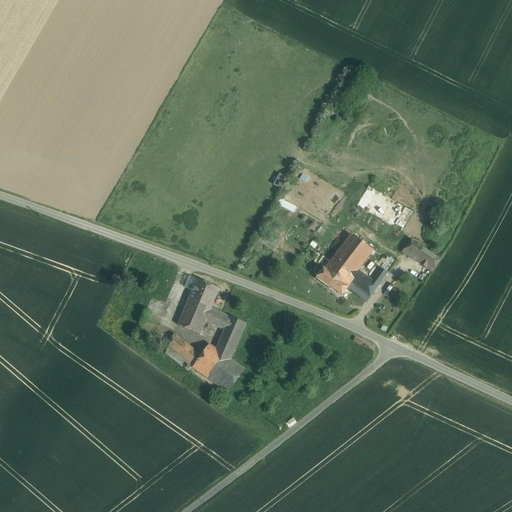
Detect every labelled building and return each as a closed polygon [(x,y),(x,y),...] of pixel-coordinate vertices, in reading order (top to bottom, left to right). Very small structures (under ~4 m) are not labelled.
[(374,178),(369,186),(414,212),(419,205),(374,178)] [(414,212),(369,186),(357,206),(401,233),(414,212)] [(275,232),(266,246),(275,251),(284,238),(275,232)] [(352,235),(325,269),(349,287),(351,283),(371,298),(388,273),(382,269),(372,281),(358,270),(373,250),(352,235)] [(441,259),(411,240),(402,252),(432,271),(441,259)] [(325,269),(323,268),(317,276),(342,295),(348,288),(349,287),(325,269)] [(197,280),(178,325),(200,335),(205,322),(211,309),(219,289),(197,280)] [(349,287),(348,288),(367,302),(371,298),(351,283),(349,287)] [(231,318),(211,309),(205,322),(225,331),(231,318)] [(231,360),(246,324),(231,318),(225,331),(217,350),(231,360)] [(168,347),(194,366),(202,355),(174,334),(168,347)] [(209,345),(202,355),(194,366),(193,368),(228,393),(245,370),(231,360),(217,350),(209,345)] [(164,353),(190,372),(193,368),(194,366),(168,347),(164,353)]
